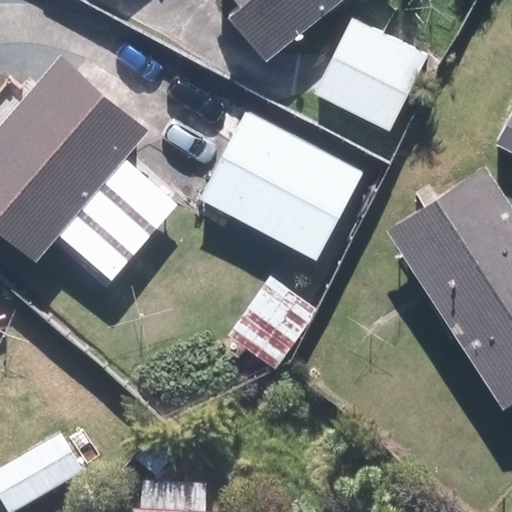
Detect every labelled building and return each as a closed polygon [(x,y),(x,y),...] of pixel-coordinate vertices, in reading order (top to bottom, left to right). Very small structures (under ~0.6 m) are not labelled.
[(236,0),(280,50),(336,0),(236,0)] [(438,48),(365,10),(328,79),(401,118),(438,48)] [(151,120),(70,48),(0,127),(0,209),(41,245),(151,120)] [(511,100),(490,145),(511,155),(511,100)] [(371,161),(250,103),(211,184),(331,243),(371,161)] [(511,222),(475,165),(383,223),(492,395),(511,382),(511,222)] [(331,299),(279,266),(241,323),(293,357),(331,299)] [(90,467),(65,429),(0,472),(0,475),(23,511),(90,467)] [(316,511),(317,499),(139,501),(138,511),(316,511)]
